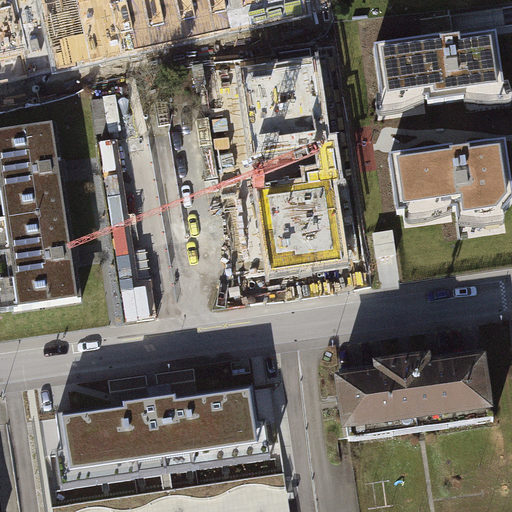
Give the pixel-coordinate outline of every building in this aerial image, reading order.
[(0,0),(0,82),(75,80),(73,0),(0,0)] [(194,37),(246,34),(243,0),(137,0),(138,6),(192,2),(194,37)] [(503,33),(378,50),(385,101),(441,94),(442,100),(511,90),(503,33)] [(280,268),(357,256),(334,103),(257,114),(280,268)] [(55,128),(0,136),(0,189),(5,224),(69,215),(55,128)] [(511,157),(510,144),(393,160),(400,213),(466,205),(468,222),(507,217),(511,210),(511,157)] [(235,186),(193,188),(195,219),(236,217),(235,186)] [(69,215),(5,224),(18,311),(82,302),(69,215)] [(484,355),(340,375),(349,438),(493,417),(484,355)] [(255,389),(58,417),(67,477),(264,449),(255,389)] [(290,511),(285,477),(52,511),(51,511),(290,511)]
